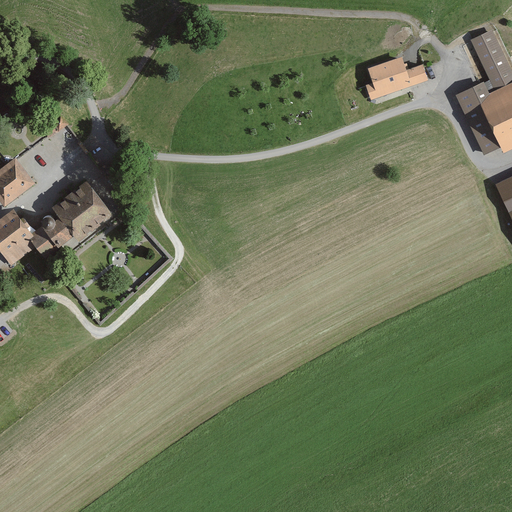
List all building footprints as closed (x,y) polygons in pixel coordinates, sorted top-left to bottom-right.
[(511,67),(496,31),(474,41),(492,81),(460,95),(486,155),(505,147),(507,152),(511,149),(511,67)] [(425,66),(410,71),(405,59),(372,70),(377,84),(369,87),(374,101),(430,82),(425,66)] [(64,107),(42,115),(46,125),(67,118),(64,107)] [(34,140),(56,172),(89,149),(67,117),(34,140)] [(38,184),(19,159),(0,173),(0,196),(8,207),(38,184)] [(133,167),(119,178),(127,188),(141,177),(133,167)] [(511,180),(499,187),(511,214),(511,180)] [(48,223),(49,225),(36,234),(17,209),(0,222),(0,248),(13,266),(37,248),(45,260),(78,236),(83,242),(118,216),(92,181),(56,208),(62,217),(61,217),(58,216),(54,216),(50,218),(49,220),(48,223)]
